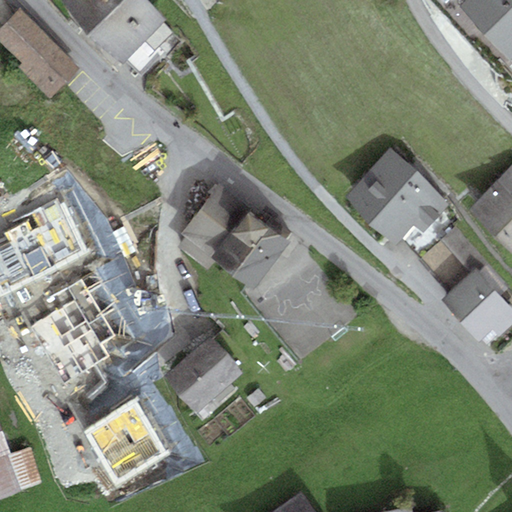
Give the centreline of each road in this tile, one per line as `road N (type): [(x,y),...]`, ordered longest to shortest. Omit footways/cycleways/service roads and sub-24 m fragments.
road 1 (residential): [(33,0),(127,97),(342,256),(469,366)]
road 2 (residential): [(195,0),(275,135),(326,199),(429,295),(469,366)]
